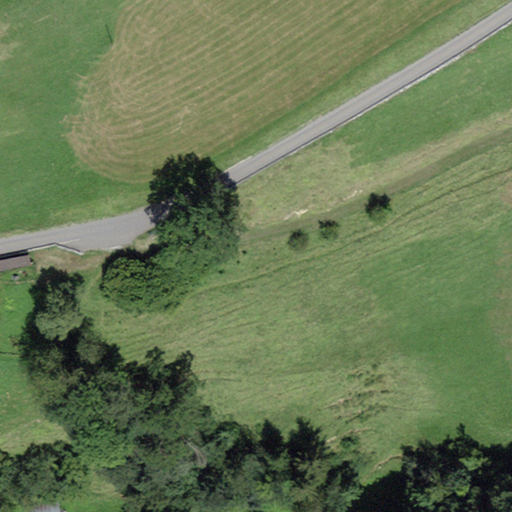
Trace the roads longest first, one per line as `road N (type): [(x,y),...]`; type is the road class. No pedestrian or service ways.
road 1 (unclassified): [(511,2),(385,88),(200,193),(160,212),(0,247)]
road 2 (track): [(511,143),(242,252),(167,257),(125,248),(110,224)]
